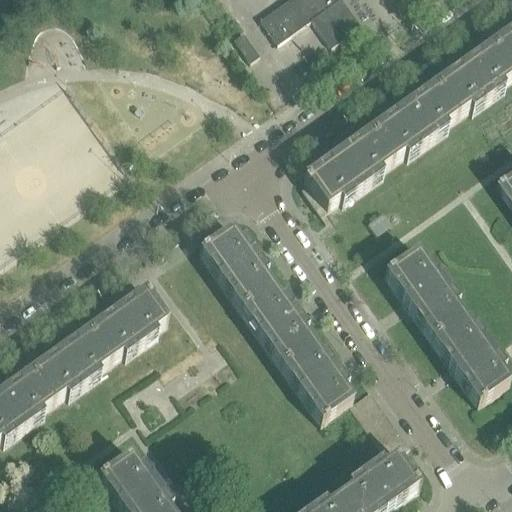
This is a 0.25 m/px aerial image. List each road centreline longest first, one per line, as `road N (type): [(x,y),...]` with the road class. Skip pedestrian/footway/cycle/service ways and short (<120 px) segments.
road 1 (residential): [(476,508),(245,178)]
road 2 (residential): [(245,178),(491,0)]
road 3 (residential): [(0,355),(245,178)]
